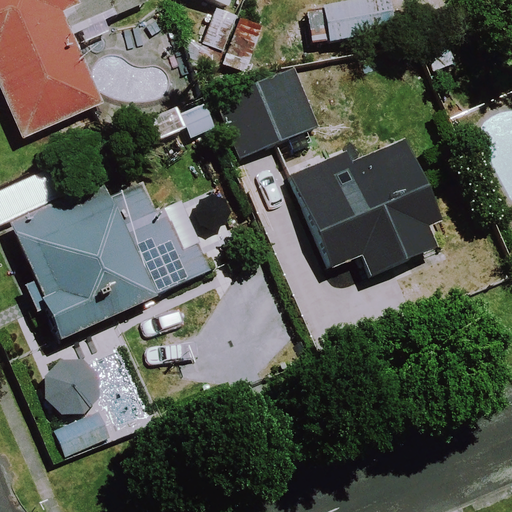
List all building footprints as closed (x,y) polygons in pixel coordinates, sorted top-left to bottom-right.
[(0,0),(0,126),(8,147),(103,112),(67,14),(69,9),(70,3),(70,0),(0,0)] [(228,0),(187,0),(224,13),(228,0)] [(365,11),(294,14),(295,50),(366,47),(365,11)] [(234,164),(309,136),(302,117),(322,109),(307,70),(212,106),(234,164)] [(362,282),(438,257),(435,250),(443,248),(417,169),(409,172),(401,146),(287,184),(318,277),(356,264),(362,282)] [(148,216),(131,180),(3,240),(27,291),(20,294),(47,352),(202,279),(168,207),(148,216)] [(219,356),(212,339),(168,358),(191,412),(263,381),(248,344),(219,356)]
